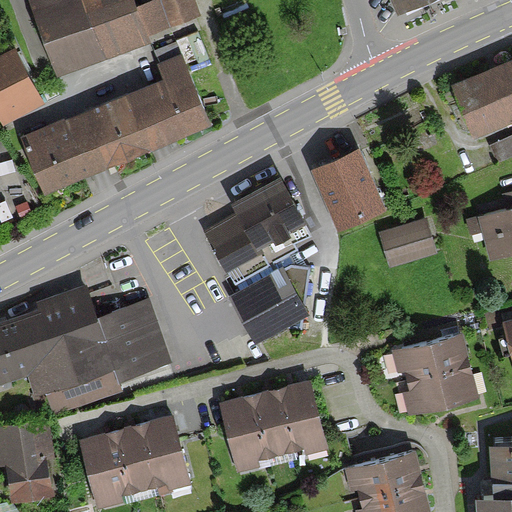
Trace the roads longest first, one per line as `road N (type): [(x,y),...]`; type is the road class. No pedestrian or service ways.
road 1 (secondary): [(378,77),(0,278)]
road 2 (secondary): [(511,12),(378,77)]
